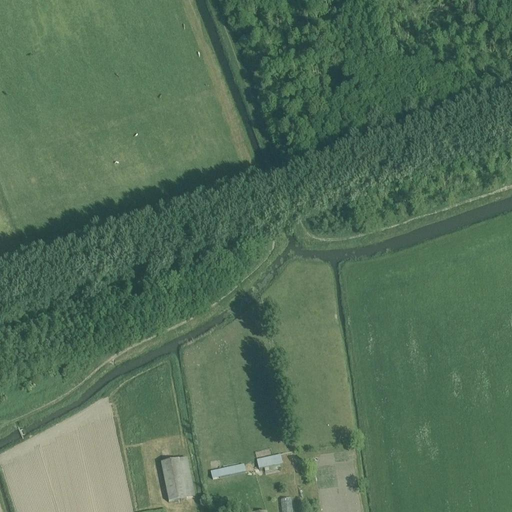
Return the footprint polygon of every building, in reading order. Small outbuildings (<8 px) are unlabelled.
[(256,452),(257,458),(274,456),(273,450),(256,452)] [(266,476),(284,472),(280,456),(257,461),(259,471),(264,469),(266,476)] [(194,499),(187,459),(178,461),(160,465),(168,504),(194,499)] [(212,481),(246,474),(244,465),(210,472),(212,481)] [(281,500),(282,511),(293,511),(291,498),(281,500)]
